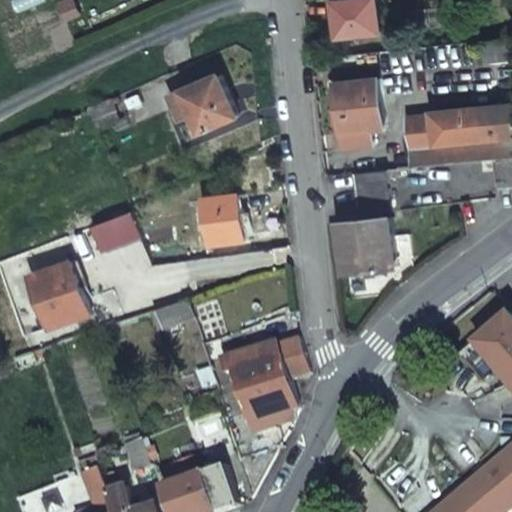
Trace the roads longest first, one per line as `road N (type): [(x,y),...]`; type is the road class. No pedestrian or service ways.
road 1 (residential): [(345,391),(322,332),(289,0)]
road 2 (residential): [(345,391),(381,347),(511,240)]
road 3 (residential): [(277,511),(345,391)]
